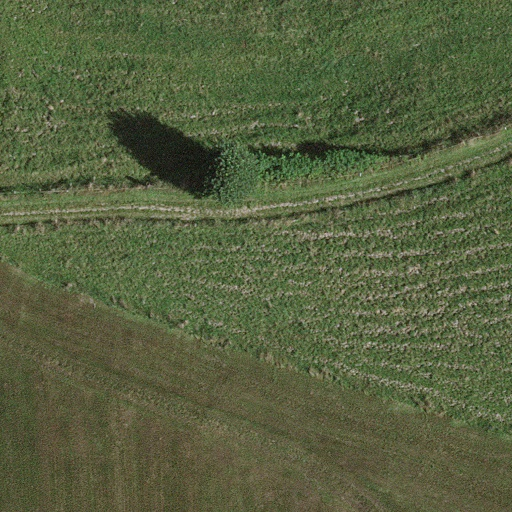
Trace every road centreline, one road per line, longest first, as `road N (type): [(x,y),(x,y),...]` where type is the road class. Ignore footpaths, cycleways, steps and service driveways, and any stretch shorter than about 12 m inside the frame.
road 1 (track): [(511,158),(442,189),(316,215),(0,230)]
road 2 (track): [(0,353),(322,478),(367,511)]
